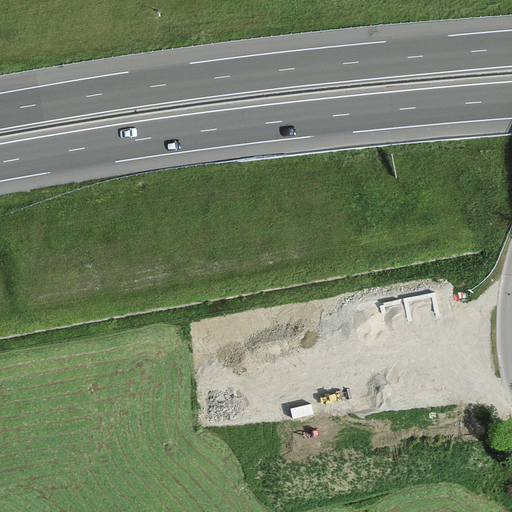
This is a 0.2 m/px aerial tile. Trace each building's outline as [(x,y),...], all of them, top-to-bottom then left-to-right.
[(277,368),(275,343),(263,345),(266,369),(277,368)] [(223,349),(88,368),(91,393),(226,375),(223,350),(223,349)] [(0,384),(0,405),(76,395),(73,375),(0,384)] [(169,424),(97,434),(107,511),(167,511),(284,496),(284,489),(294,488),(287,429),(284,408),(207,419),(211,441),(172,447),(169,424)] [(284,489),(284,496),(302,494),(299,471),(292,472),(294,488),(284,489)]
